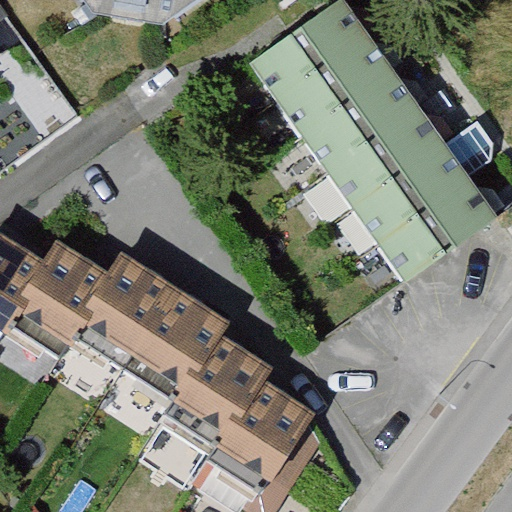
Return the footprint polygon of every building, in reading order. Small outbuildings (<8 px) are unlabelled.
[(71,0),(78,10),(157,24),(192,0),(71,0)] [(254,66),(279,102),(372,38),(348,2),(254,66)] [(279,102),(303,137),(397,74),(372,38),(279,102)] [(303,137),(328,173),(422,110),(397,74),(303,137)] [(328,173),(353,209),(446,146),(422,110),(328,173)] [(353,209),(377,245),(471,181),(446,146),(353,209)] [(377,245),(402,281),(496,217),(471,181),(377,245)] [(0,239),(0,326),(13,306),(8,303),(35,262),(0,239)] [(98,274),(48,242),(35,262),(8,303),(13,306),(64,339),(76,321),(71,317),(98,274)] [(169,287),(113,251),(98,274),(71,317),(76,321),(126,353),(169,287)] [(224,323),(169,287),(126,353),(174,384),(182,389),(215,337),(224,323)] [(257,383),(266,369),(215,337),(182,389),(174,384),(166,397),(217,430),(224,435),(257,383)] [(267,480),(308,416),(257,383),(224,435),(217,430),(209,443),(267,480)]
